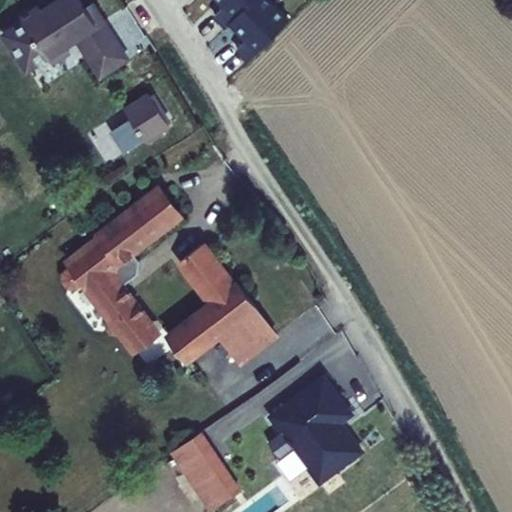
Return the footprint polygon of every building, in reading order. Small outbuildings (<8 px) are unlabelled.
[(82,29),(108,13),(99,0),(53,0),(47,4),(44,0),(26,11),(29,16),(9,28),(31,62),(53,49),(50,44),(64,35),(66,39),(82,29)] [(223,0),(227,4),(217,14),(228,25),(233,20),(252,0),(223,0)] [(290,19),(270,0),(252,0),(233,20),(249,37),(239,47),(251,58),(290,19)] [(132,51),(108,13),(82,29),(106,67),(132,51)] [(148,92),(123,107),(144,142),(169,127),(148,92)] [(160,231),(182,214),(161,186),(98,233),(100,236),(77,252),(80,256),(71,262),(70,269),(75,276),(81,278),(90,273),(115,313),(109,317),(108,323),(111,328),(117,329),(123,326),(135,346),(160,332),(128,282),(140,273),(142,261),(134,251),(160,231)] [(238,282),(235,285),(204,243),(181,261),(212,302),(170,335),(187,357),(219,334),(254,307),(256,306),(238,282)] [(239,363),(274,336),(254,307),(219,334),(239,363)] [(310,388),(256,426),(303,493),(346,464),(330,441),(327,442),(322,436),(337,426),(310,388)] [(198,429),(178,442),(217,500),(238,486),(244,481),(205,425),(199,429),(198,429)]
